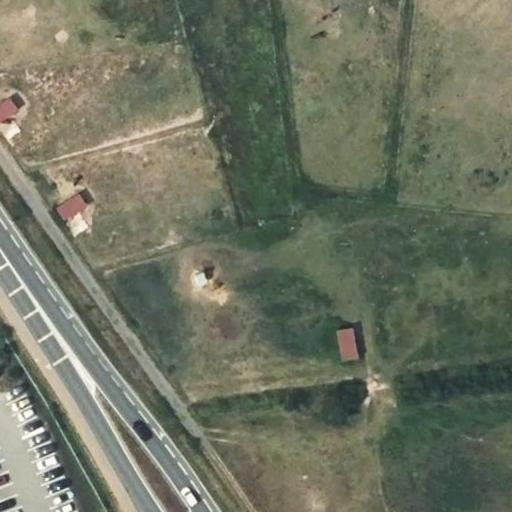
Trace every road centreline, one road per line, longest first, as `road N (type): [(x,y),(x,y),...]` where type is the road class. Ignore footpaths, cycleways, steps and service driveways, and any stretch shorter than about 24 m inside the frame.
road 1 (primary): [(201,511),(99,370),(54,331)]
road 2 (primary): [(54,331),(151,511)]
